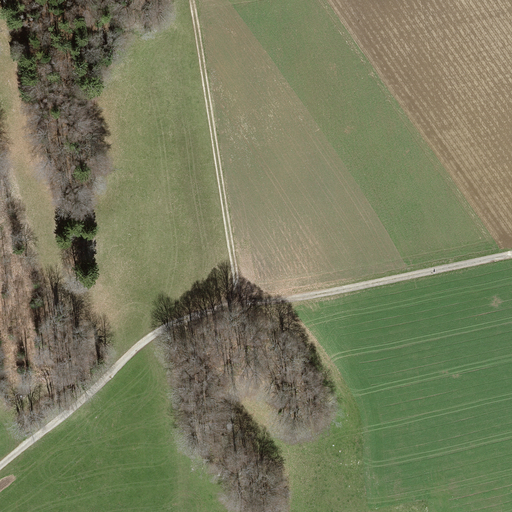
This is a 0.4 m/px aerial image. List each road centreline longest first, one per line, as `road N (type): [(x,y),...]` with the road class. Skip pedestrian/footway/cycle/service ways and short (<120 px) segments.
road 1 (track): [(188,0),(236,306)]
road 2 (track): [(0,471),(154,337),(236,306)]
road 3 (track): [(511,256),(236,306)]
